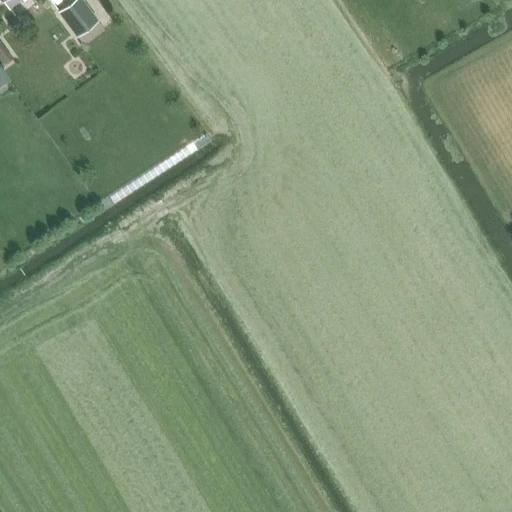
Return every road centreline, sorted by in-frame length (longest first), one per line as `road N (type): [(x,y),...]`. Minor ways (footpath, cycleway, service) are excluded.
road 1 (track): [(127,0),(237,120),(240,152),(0,328)]
road 2 (track): [(276,511),(139,287),(130,260),(134,231)]
